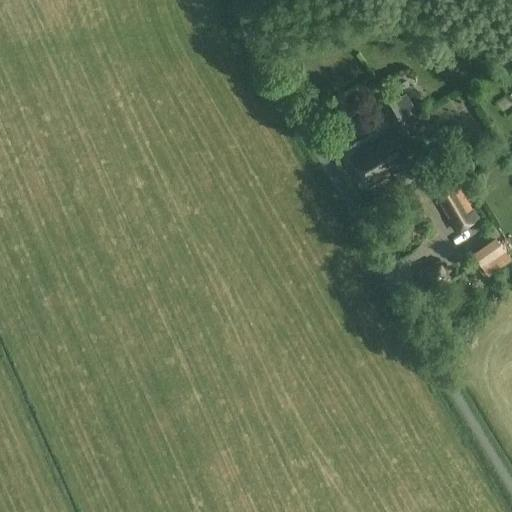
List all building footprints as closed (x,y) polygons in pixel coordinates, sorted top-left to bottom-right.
[(402,135),(397,138),(401,145),(412,138),(406,127),(422,118),(407,92),(384,105),(402,135)] [(354,158),(369,184),(392,171),(395,177),(413,166),(401,145),(397,138),(396,135),(354,158)] [(433,192),(455,232),(480,218),(458,178),(433,192)] [(489,274),(511,257),(497,235),(473,252),(489,274)] [(418,270),(431,293),(453,281),(439,258),(418,270)]
